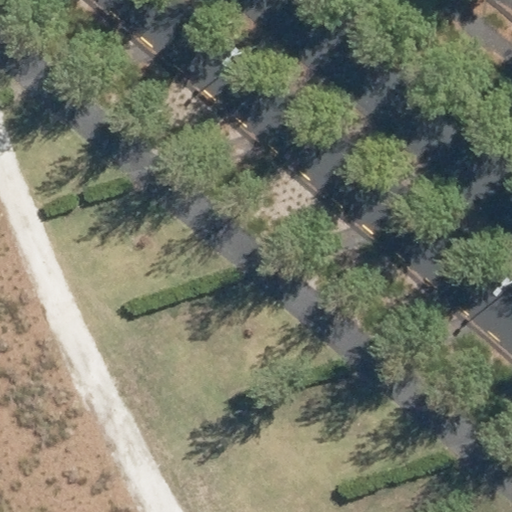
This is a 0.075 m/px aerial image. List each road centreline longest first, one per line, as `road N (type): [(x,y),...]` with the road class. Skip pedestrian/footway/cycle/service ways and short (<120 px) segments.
road 1 (unclassified): [(511,318),(137,0)]
road 2 (unclassified): [(282,0),(511,201)]
